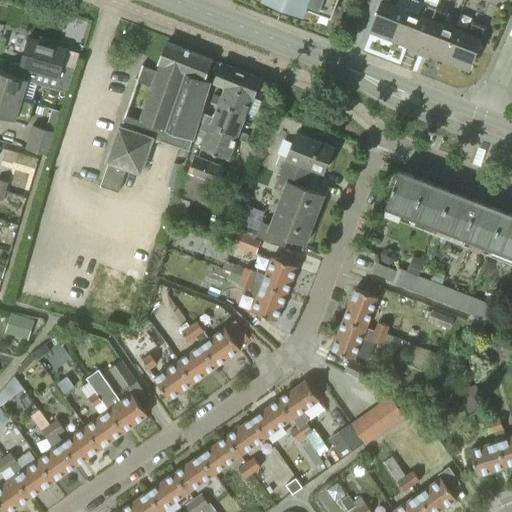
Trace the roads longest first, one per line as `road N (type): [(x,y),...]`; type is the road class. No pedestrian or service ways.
road 1 (residential): [(63,511),(287,368),(382,137)]
road 2 (tertiary): [(336,64),(379,97),(511,148)]
road 3 (tertiary): [(336,64),(170,0)]
road 4 (tertiary): [(486,116),(336,64)]
